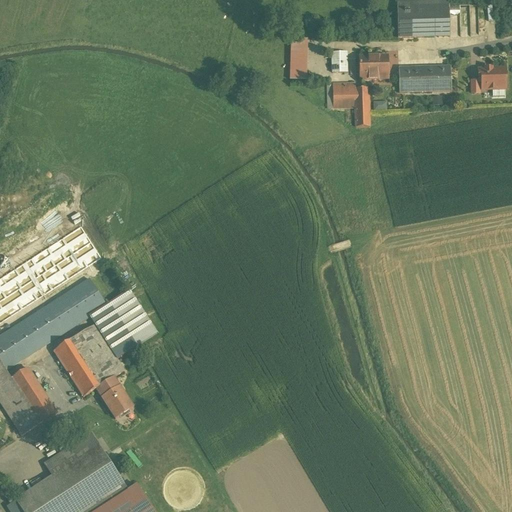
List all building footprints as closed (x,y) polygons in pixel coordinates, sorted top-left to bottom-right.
[(396,0),(397,39),(450,38),(448,0),(396,0)] [(307,41),(291,40),(289,80),(306,81),(307,41)] [(346,53),(332,53),(332,74),(347,74),(346,53)] [(388,56),(358,57),(359,81),(388,80),(388,56)] [(450,67),(398,69),(399,93),(451,92),(450,67)] [(485,70),(479,70),(479,82),(482,82),(482,90),(505,89),(505,70),(492,70),(492,69),(485,69),(485,70)] [(355,85),(327,86),(328,110),(355,109),(355,128),(370,128),(369,89),(355,89),(355,85)] [(434,97),(433,105),(443,105),(443,97),(434,97)] [(375,111),(388,111),(388,102),(375,102),(375,111)] [(0,362),(6,371),(89,318),(107,306),(105,304),(90,280),(0,337),(0,362)] [(89,318),(94,326),(115,359),(157,332),(129,289),(105,304),(107,306),(89,318)] [(94,326),(53,352),(83,398),(103,386),(110,381),(124,372),(115,359),(94,326)] [(6,371),(0,362),(0,402),(22,437),(57,415),(27,369),(11,380),(6,371)] [(116,390),(110,381),(103,386),(109,394),(102,399),(116,420),(133,409),(119,387),(116,390)] [(15,501),(22,511),(97,511),(128,492),(91,434),(45,465),(52,477),(15,501)] [(97,511),(153,511),(137,486),(128,492),(97,511)]
